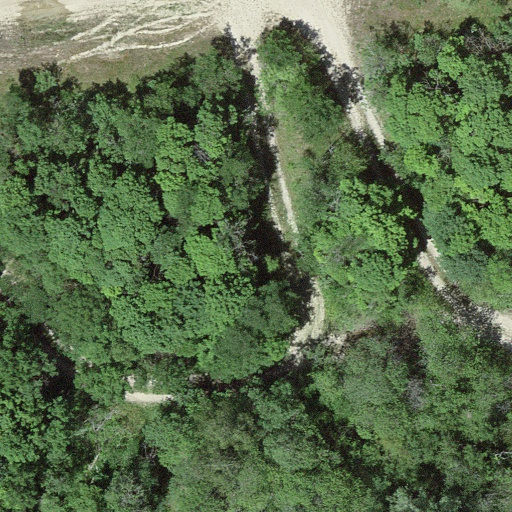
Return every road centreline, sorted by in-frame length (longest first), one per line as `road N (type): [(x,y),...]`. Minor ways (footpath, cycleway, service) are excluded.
road 1 (track): [(0,279),(64,374),(130,403),(203,402),(288,365),(326,321),(452,309),(511,329)]
road 2 (track): [(226,0),(326,321)]
road 3 (track): [(328,0),(345,80),(380,176),(452,309)]
